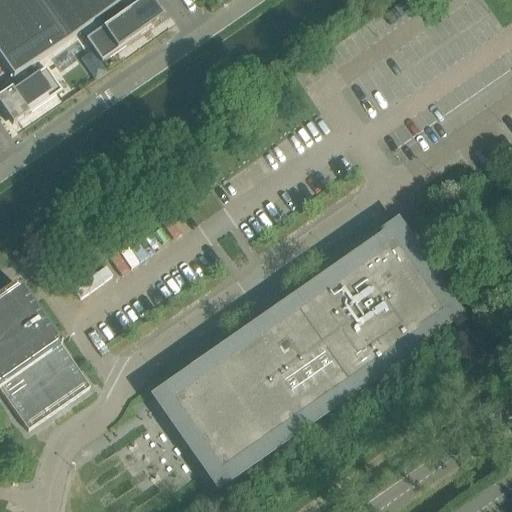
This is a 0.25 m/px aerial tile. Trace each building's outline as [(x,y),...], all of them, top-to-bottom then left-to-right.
[(0,30),(38,4),(35,0),(1,0),(0,1),(0,30)] [(52,23),(84,0),(43,0),(38,4),(52,23)] [(66,44),(120,7),(115,0),(84,0),(52,23),(66,44)] [(101,66),(151,32),(149,30),(162,22),(148,1),(136,10),(135,9),(85,43),(101,66)] [(0,58),(52,23),(38,4),(0,30),(0,58)] [(0,62),(13,81),(66,44),(52,23),(0,58),(0,62)] [(27,117),(62,93),(46,70),(0,101),(0,109),(5,116),(3,118),(4,119),(4,118),(12,129),(28,118),(27,117)] [(474,314),(435,258),(406,217),(277,307),(151,395),(219,492),(474,314)] [(0,393),(28,434),(90,391),(18,288),(0,300),(0,393)] [(511,361),(511,345),(510,342),(494,353),(504,367),(511,361)]
